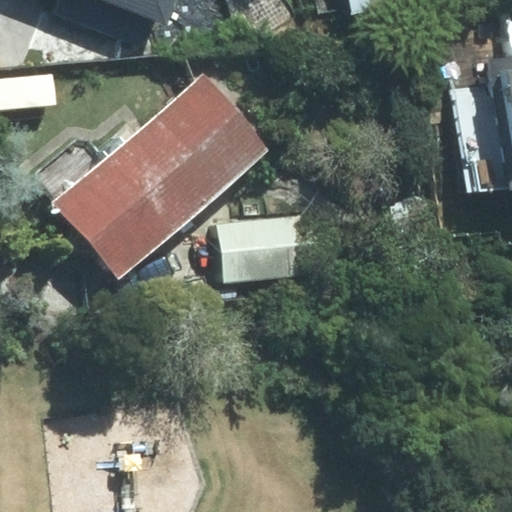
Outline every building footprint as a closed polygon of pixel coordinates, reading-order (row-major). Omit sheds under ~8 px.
[(84,0),(164,25),(172,0),(84,0)] [(386,0),(343,0),(345,11),(387,4),(386,0)] [(0,55),(33,53),(30,9),(0,11),(0,55)] [(511,187),(511,12),(498,14),(502,55),(483,58),(497,190),(511,187)] [(111,279),(264,150),(200,73),(47,202),(111,279)] [(307,214),(211,224),(217,285),(313,275),(307,214)]
